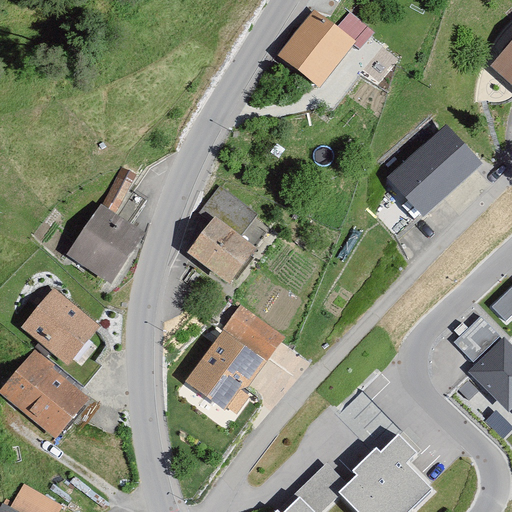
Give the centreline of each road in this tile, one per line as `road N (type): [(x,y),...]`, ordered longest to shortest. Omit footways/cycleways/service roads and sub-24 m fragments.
road 1 (unclassified): [(164,511),(139,372),(148,272),(190,160),(286,0)]
road 2 (residential): [(212,511),(281,413),(511,176)]
road 3 (residential): [(483,511),(493,488),(490,466),(423,390),(413,359),(429,329),(511,251)]
